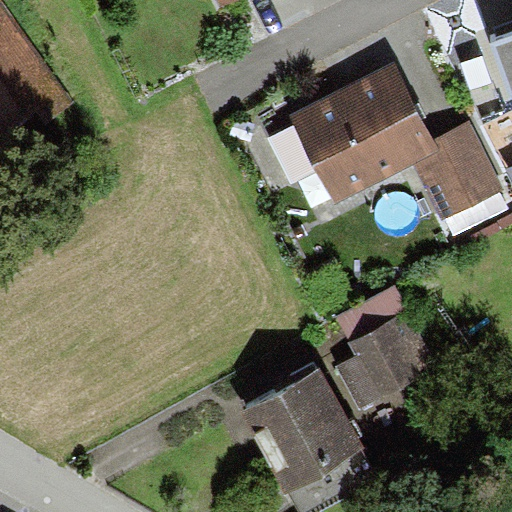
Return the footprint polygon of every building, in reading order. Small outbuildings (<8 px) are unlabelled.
[(0,162),(76,107),(0,6),(0,162)] [(511,29),(497,35),(511,79),(511,29)] [(392,59),(288,114),(338,208),(415,167),(442,219),(501,188),(465,120),(434,137),(392,59)] [(355,355),(338,364),(360,406),(436,366),(395,288),(336,319),(355,355)] [(317,369),(242,413),(287,490),(290,489),(303,511),(316,511),(376,478),(359,449),(363,447),(317,369)]
